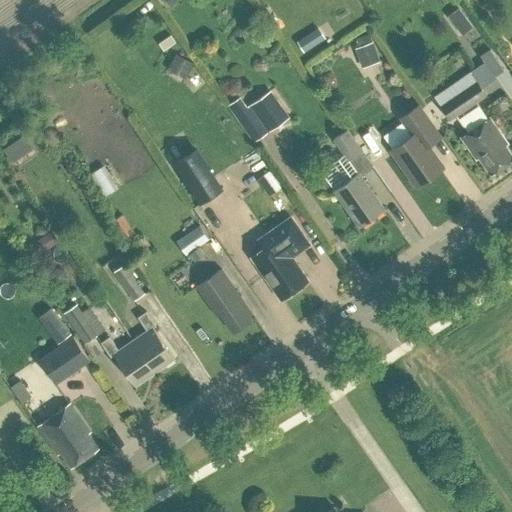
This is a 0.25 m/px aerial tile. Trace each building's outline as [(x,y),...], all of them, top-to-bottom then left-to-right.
[(459,6),(448,14),(455,24),(466,16),(459,6)] [(297,41),(304,51),(325,38),(318,27),(297,41)] [(350,45),(355,65),(374,60),(369,40),(350,45)] [(166,74),(184,83),(195,62),(177,52),(166,74)] [(439,107),(449,121),(485,96),(476,82),(439,107)] [(289,116),(271,90),(247,107),(240,96),(228,105),(253,141),(289,116)] [(412,133),(390,149),(416,186),(444,166),(424,137),(436,128),(419,104),(401,116),(412,133)] [(478,156),(491,175),(511,160),(511,155),(502,140),(504,139),(489,117),(461,136),(476,158),(478,156)] [(347,129),(334,138),(345,154),(349,159),(362,150),(347,129)] [(19,132),(0,145),(0,150),(11,166),(32,151),(19,132)] [(176,161),(202,203),(226,189),(200,146),(176,161)] [(345,154),(321,171),(359,226),(384,209),(358,172),(349,159),(345,154)] [(101,199),(118,188),(103,165),(86,176),(101,199)] [(138,234),(125,213),(113,221),(126,241),(138,234)] [(252,256),(281,298),(307,280),(291,256),(309,243),(291,217),(259,239),(264,247),(252,256)] [(185,257),(208,240),(199,226),(176,241),(185,257)] [(111,271),(132,301),(143,293),(123,264),(111,271)] [(220,312),(233,331),(251,319),(248,314),(251,312),(221,268),(197,285),(217,314),(220,312)] [(74,304),(62,313),(83,345),(96,336),(74,304)] [(52,307),(38,316),(57,342),(70,332),(52,307)] [(133,339),(155,371),(174,357),(153,326),(156,324),(146,310),(137,316),(147,330),(133,339)] [(114,354),(135,385),(155,371),(133,339),(119,349),(109,335),(101,341),(111,356),(114,354)] [(89,361),(72,336),(37,360),(53,385),(89,361)] [(54,448),(57,445),(71,465),(96,447),(86,432),(90,429),(71,403),(56,413),(38,426),(54,448)]
